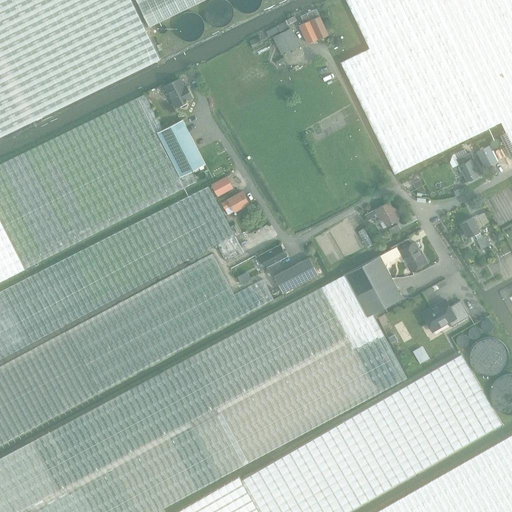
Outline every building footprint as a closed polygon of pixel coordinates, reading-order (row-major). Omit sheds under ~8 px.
[(0,0),(0,140),(10,136),(28,127),(46,119),(57,113),(75,104),(93,95),(109,87),(144,70),(162,61),(132,0),(0,0)] [(202,0),(134,0),(148,27),(202,0)] [(511,0),(346,0),(355,19),(370,48),(341,63),(394,174),(500,123),(504,132),(498,135),(511,160),(511,0)] [(300,16),(304,23),(299,25),(308,43),(328,35),(316,9),(300,16)] [(285,21),(266,32),(269,37),(288,27),(287,25),(297,20),(294,16),(285,21)] [(282,54),(298,45),(290,29),(273,38),(282,54)] [(253,48),(262,44),(259,38),(250,42),(253,48)] [(183,108),(186,106),(187,104),(186,102),(190,100),(189,99),(191,98),(186,87),(183,88),(179,79),(165,86),(176,107),(180,106),(181,107),(183,108)] [(0,281),(184,188),(156,133),(162,130),(144,95),(0,164),(0,281)] [(183,120),(162,130),(156,133),(184,188),(196,182),(191,172),(194,170),(203,166),(200,160),(202,159),(183,120)] [(489,145),(476,152),(484,168),(497,161),(489,145)] [(473,178),(478,176),(474,166),(476,165),(470,152),(466,154),(464,149),(456,153),(452,155),(450,157),(449,158),(449,161),(452,168),(458,165),(465,181),(468,180),(469,183),(474,180),(473,178)] [(234,189),(227,177),(211,186),(218,198),(234,189)] [(415,188),(422,184),(419,180),(412,184),(415,188)] [(207,186),(0,291),(0,359),(216,244),(224,260),(229,261),(243,253),(207,186)] [(241,191),(239,192),(221,203),(228,215),(234,211),(234,212),(249,203),(241,191)] [(374,211),(370,212),(365,215),(367,220),(372,217),(373,218),(374,218),(377,224),(380,222),(384,229),(400,220),(396,212),(395,212),(389,203),(374,211)] [(483,225),(489,222),(484,213),(473,218),(472,217),(460,224),(463,229),(458,232),(462,239),(466,236),(467,238),(474,234),(476,239),(481,249),(490,244),(485,236),(483,237),(482,236),(481,236),(479,232),(480,231),(478,229),(483,226),(483,225)] [(230,227),(235,236),(240,233),(235,224),(230,227)] [(391,234),(399,229),(397,225),(389,229),(391,234)] [(363,229),(358,232),(367,248),(372,245),(363,229)] [(392,250),(380,256),(384,265),(402,256),(411,272),(427,263),(422,254),(421,255),(415,242),(412,244),(409,238),(391,247),(392,250)] [(279,260),(285,256),(279,245),(256,258),(260,265),(264,262),(268,269),(280,262),(279,260)] [(213,253),(0,367),(0,445),(273,299),(262,279),(234,294),(213,253)] [(384,265),(380,256),(344,275),(366,317),(373,313),(402,298),(384,265)] [(274,276),(276,279),(283,293),(319,274),(309,257),(274,276)] [(251,279),(247,271),(237,277),(241,284),(251,279)] [(406,378),(373,313),(366,317),(344,275),(49,431),(0,457),(0,511),(165,511),(164,508),(406,378)] [(431,308),(421,313),(431,330),(448,321),(450,325),(469,315),(460,300),(449,307),(445,300),(436,305),(436,306),(432,308),(431,308)] [(396,340),(394,335),(388,338),(391,343),(396,340)] [(422,346),(413,351),(420,364),(429,358),(422,346)] [(345,511),(403,479),(501,423),(462,354),(242,480),(240,477),(177,511),(345,511)] [(511,511),(511,434),(376,511),(511,511)]
